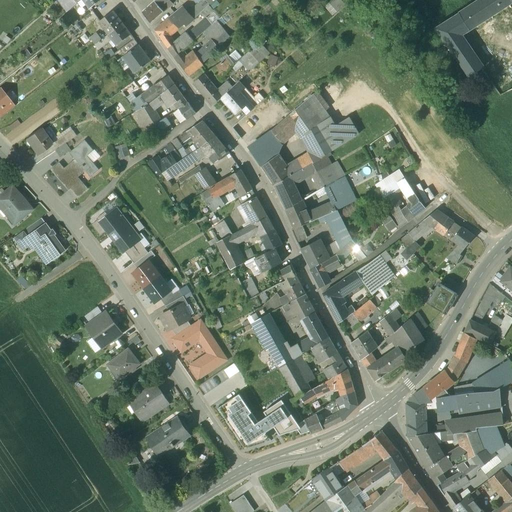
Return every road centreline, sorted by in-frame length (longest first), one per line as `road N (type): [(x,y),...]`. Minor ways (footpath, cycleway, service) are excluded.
road 1 (residential): [(71,222),(246,472)]
road 2 (residential): [(500,250),(432,203),(312,294)]
road 3 (residential): [(205,111),(255,175),(312,294)]
road 4 (secondary): [(500,250),(415,378),(377,408)]
road 5 (residential): [(71,222),(119,172),(205,111)]
road 6 (residential): [(118,0),(205,111)]
road 7 (residential): [(312,294),(377,408)]
road 8 (residential): [(377,408),(448,511)]
road 9 (secondary): [(268,460),(339,443),(377,408)]
road 10 (secondary): [(377,408),(268,460)]
